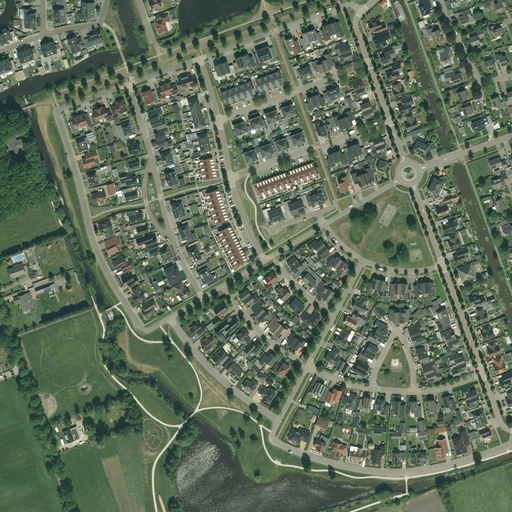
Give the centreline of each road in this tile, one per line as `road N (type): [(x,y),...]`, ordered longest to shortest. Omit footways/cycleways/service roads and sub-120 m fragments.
road 1 (residential): [(169,318),(143,330),(103,265),(57,112),(128,85)]
road 2 (residential): [(511,444),(433,469),(359,470),(273,442),(279,420)]
road 3 (unclassified): [(0,313),(71,511)]
road 4 (residential): [(199,59),(348,4),(362,11)]
road 5 (residential): [(231,179),(389,121)]
road 6 (residential): [(219,120),(369,64)]
road 7 (residential): [(279,420),(232,390),(169,318)]
road 8 (residential): [(412,390),(400,332),(371,388)]
